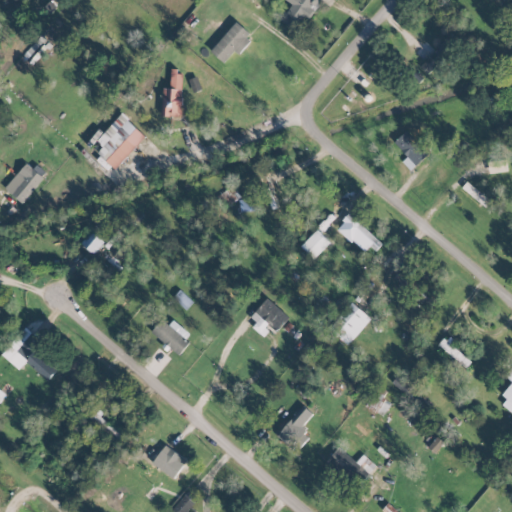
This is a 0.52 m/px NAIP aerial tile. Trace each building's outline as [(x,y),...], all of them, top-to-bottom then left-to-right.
[(279,19),(297,31),(305,17),(307,18),(316,3),(311,0),(285,0),(290,3),(279,19)] [(223,62),(233,50),(238,54),(252,37),(234,22),(210,51),(223,62)] [(451,50),(443,42),(419,67),(428,75),(451,50)] [(182,71),(170,71),(170,88),(162,88),(161,116),(181,117),(182,71)] [(200,89),(196,78),(189,80),(192,91),(200,89)] [(115,169),(145,135),(120,113),(102,134),(99,131),(93,137),(103,146),(97,153),(115,169)] [(407,157),(402,161),(409,170),(428,154),(406,130),(393,142),(407,157)] [(488,172),(506,171),(505,159),(487,161),(488,172)] [(43,175),(25,161),(4,188),(21,202),(43,175)] [(486,206),(490,199),(465,182),(461,189),(486,206)] [(239,199),(232,185),(217,193),(223,206),(239,199)] [(239,200),(240,212),(255,210),(254,198),(239,200)] [(354,241),(363,250),(368,246),(373,252),(381,243),(348,212),(341,219),(359,236),(354,241)] [(299,246),(312,259),(329,242),(317,229),(299,246)] [(103,242),(91,231),(80,243),(92,254),(103,242)] [(120,260),(129,249),(117,239),(108,250),(120,260)] [(172,299),(187,309),(192,300),(178,290),(172,299)] [(249,316),(256,322),(252,326),(262,336),(270,327),(275,331),(288,318),(267,297),(249,316)] [(370,318),(351,302),(328,329),(347,345),(370,318)] [(191,334),(171,321),(168,325),(159,319),(149,334),(179,353),(191,334)] [(18,369),(24,362),(46,381),(60,364),(20,331),(0,355),(18,369)] [(466,367),(471,360),(443,338),(437,344),(466,367)] [(511,384),(498,402),(511,413),(511,384)] [(386,390),(376,385),(365,408),(383,416),(390,402),(382,398),(386,390)] [(312,413),(302,405),(277,435),(297,451),(310,435),(300,427),(312,413)] [(362,455),(356,462),(337,447),(322,465),(352,490),(373,464),(362,455)] [(182,465),(161,449),(151,462),(173,478),(182,465)] [(168,511),(185,511),(196,499),(187,491),(168,511)] [(398,511),(387,502),(381,510),(383,511),(398,511)]
